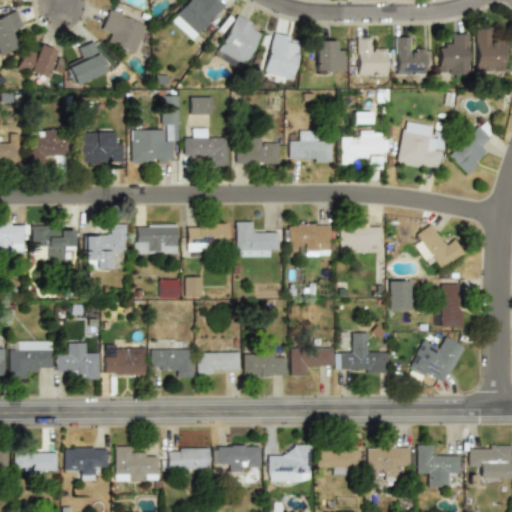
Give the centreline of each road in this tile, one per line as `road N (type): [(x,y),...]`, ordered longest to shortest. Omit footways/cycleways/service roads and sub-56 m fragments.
road 1 (residential): [(0,414),(511,409)]
road 2 (residential): [(0,202),(349,205),(500,219)]
road 3 (residential): [(496,410),(497,241),(511,175)]
road 4 (residential): [(267,0),(323,16),(439,12),(484,0)]
